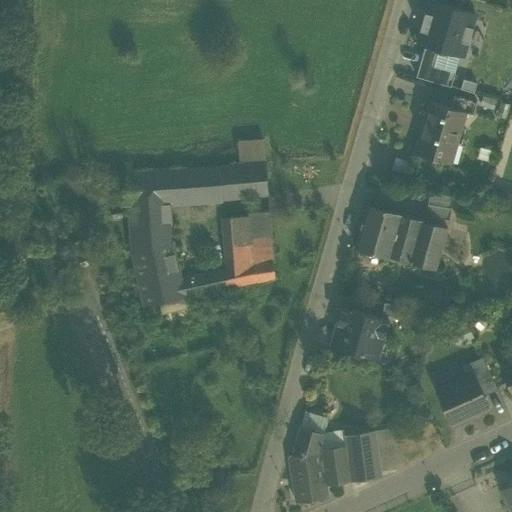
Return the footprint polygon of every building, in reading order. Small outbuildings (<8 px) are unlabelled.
[(418,42),(425,45),(439,48),(460,54),(464,56),(467,42),(469,43),(473,27),(472,27),(476,13),(430,0),(426,12),(425,12),(420,30),(421,30),(418,42)] [(439,48),(425,45),(422,54),(436,58),(439,48)] [(436,58),(434,66),(455,72),(460,54),(439,48),(436,58)] [(434,66),(436,58),(422,54),(416,77),(451,86),(455,72),(434,66)] [(465,113),(473,115),(477,102),(454,95),(451,108),(450,109),(465,113)] [(415,153),(443,161),(448,144),(455,146),(465,113),(450,109),(451,108),(430,101),(428,101),(428,102),(429,103),(415,152),(414,152),(413,153),(415,153)] [(240,143),(241,164),(247,164),(265,162),(264,141),(240,143)] [(448,144),(443,161),(450,164),(455,146),(448,144)] [(416,162),(395,156),(391,169),(412,175),(416,162)] [(265,162),(247,164),(248,195),(267,192),(265,162)] [(249,196),(248,195),(247,164),(241,164),(126,174),(128,207),(170,202),(171,205),(220,201),(220,200),(249,196)] [(511,191),(500,188),(497,199),(511,203),(511,191)] [(425,216),(449,220),(453,197),(429,193),(425,216)] [(171,217),(171,205),(170,202),(128,207),(129,222),(171,217)] [(356,247),(390,256),(402,215),(368,205),(356,247)] [(250,215),(254,263),(255,281),(275,277),(269,211),(250,212),(250,215)] [(221,218),(226,269),(254,263),(250,215),(221,218)] [(447,228),(402,215),(390,256),(435,270),(447,228)] [(172,242),(171,217),(129,222),(131,250),(172,242)] [(138,278),(144,305),(185,296),(181,278),(172,242),(131,250),(138,278)] [(185,296),(255,281),(254,263),(226,269),(181,278),(185,296)] [(382,315),(406,319),(408,306),(384,302),(382,315)] [(331,345),(377,359),(388,320),(352,309),(352,311),(342,308),(331,345)] [(468,324),(450,332),(457,347),(474,338),(468,324)] [(473,374),(483,396),(497,390),(482,357),(467,364),(472,375),(473,374)] [(511,365),(502,371),(511,392),(511,365)] [(437,391),(452,424),(488,407),(483,396),(473,374),(472,375),(452,384),(450,389),(440,394),(438,390),(437,391)] [(452,384),(438,390),(440,394),(450,389),(452,384)] [(305,412),(300,427),(324,433),(328,418),(305,412)] [(300,427),(292,456),(320,449),(324,433),(300,427)] [(398,427),(375,430),(380,469),(404,466),(398,427)] [(324,433),(320,449),(346,445),(345,435),(344,430),(324,433)] [(346,445),(351,480),(381,475),(380,469),(375,430),(345,435),(346,445)] [(346,445),(320,449),(326,484),(351,480),(346,445)] [(328,496),(326,484),(320,449),(292,456),(289,456),(296,501),(328,496)]
